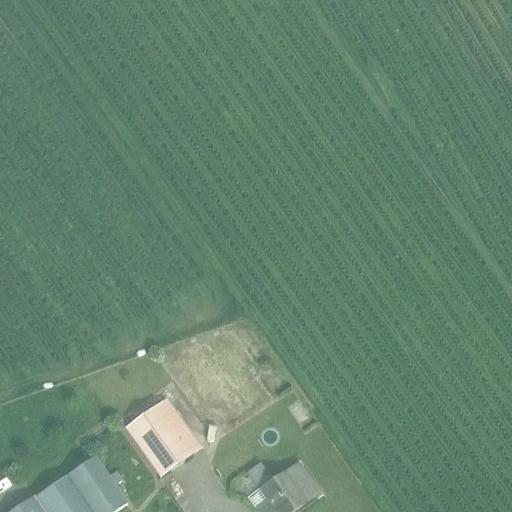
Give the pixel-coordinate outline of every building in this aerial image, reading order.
[(194,455),(158,406),(125,430),(160,479),(194,455)] [(95,459),(14,511),(118,511),(137,498),(124,479),(118,472),(109,479),(95,459)] [(231,472),(242,491),(253,485),(242,466),(231,472)] [(296,511),(319,496),(298,466),(260,493),(270,508),(263,511),(296,511)] [(197,499),(195,509),(208,511),(222,511),(224,505),(197,499)]
